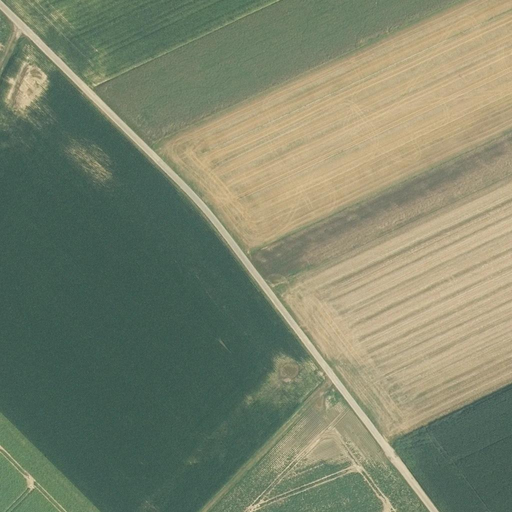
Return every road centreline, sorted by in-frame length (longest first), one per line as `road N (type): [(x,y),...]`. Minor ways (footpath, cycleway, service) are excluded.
road 1 (track): [(0,8),(200,204),(433,511)]
road 2 (track): [(212,511),(339,386)]
